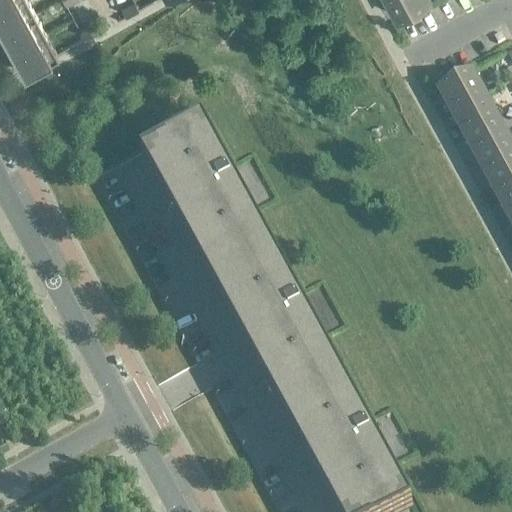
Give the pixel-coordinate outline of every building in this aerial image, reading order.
[(35,14),(27,0),(12,0),(0,7),(0,33),(35,14)] [(431,1),(430,0),(387,0),(398,19),(431,1)] [(134,3),(121,9),(125,17),(137,10),(134,3)] [(46,34),(35,14),(0,33),(11,53),(46,34)] [(92,25),(80,32),(84,39),(96,32),(92,25)] [(57,55),(46,34),(11,53),(22,74),(57,55)] [(483,98),(471,76),(439,94),(451,116),(483,98)] [(495,119),(483,98),(451,116),(462,137),(495,119)] [(506,140),(495,119),(462,137),(474,158),(506,140)] [(337,497),(345,511),(412,511),(413,511),(389,467),(384,470),(361,428),(366,425),(320,340),(315,343),(292,301),(297,298),(250,214),(246,216),(223,174),(227,171),(204,128),(151,157),(175,201),(167,206),(190,248),(198,243),(245,328),(236,333),(259,375),(268,370),(314,455),(305,459),(328,502),(337,497)] [(511,164),(511,149),(506,140),(474,158),(486,179),(511,164)] [(511,191),(511,164),(486,179),(497,200),(511,191)] [(511,218),(511,191),(497,200),(509,221),(511,218)]
